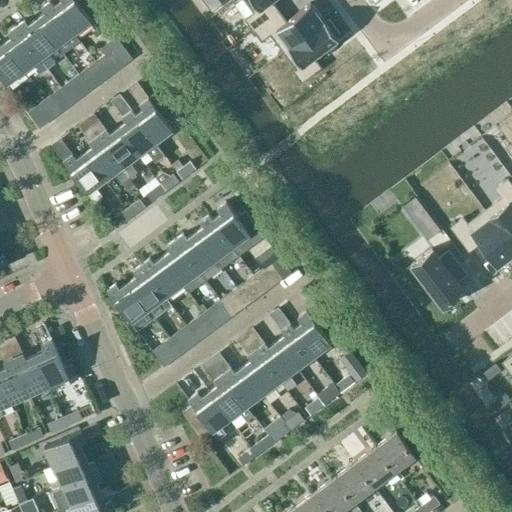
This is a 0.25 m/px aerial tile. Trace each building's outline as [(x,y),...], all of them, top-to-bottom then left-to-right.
[(45,11),(37,17),(57,44),(63,52),(81,39),(75,31),(54,4),(51,0),(48,0),(41,5),(45,11)] [(59,0),(55,4),(75,31),(91,19),(77,0),(59,0)] [(218,0),(212,0),(206,4),(211,11),(221,3),(218,0)] [(244,0),(253,11),(244,18),(253,29),(279,9),(272,0),(244,0)] [(279,9),(253,29),(261,41),(270,34),(283,51),(325,20),(324,19),(323,19),(321,17),(322,16),(313,5),(312,5),(310,2),(287,20),(279,9)] [(25,18),(17,24),(40,57),(48,67),(55,61),(48,51),(57,44),(37,17),(29,23),(25,18)] [(325,20),(283,51),(296,68),(293,70),(302,81),(322,66),(314,56),(338,38),(337,35),(340,33),(329,18),(326,21),(325,20)] [(12,36),(3,42),(23,69),(33,62),(40,72),(48,67),(40,57),(17,24),(8,31),(12,36)] [(116,36),(101,47),(106,54),(117,69),(125,63),(133,57),(124,45),(116,36)] [(0,74),(6,82),(23,69),(3,42),(0,44),(0,74)] [(85,69),(73,78),(79,86),(91,76),(85,69)] [(97,84),(91,76),(79,86),(85,93),(97,84)] [(169,106),(158,90),(140,103),(144,107),(136,113),(156,141),(173,128),(160,112),(169,106)] [(39,103),(45,111),(58,101),(52,93),(39,103)] [(58,101),(45,111),(51,119),(64,109),(58,101)] [(156,141),(136,113),(132,108),(123,115),(127,120),(119,126),(139,153),(147,147),(155,157),(163,151),(155,141),(156,141)] [(139,153),(119,126),(110,133),(106,128),(98,134),(129,177),(137,171),(129,160),(139,153)] [(129,177),(98,134),(89,140),(93,145),(85,152),(105,179),(114,172),(121,183),(129,177)] [(105,179),(85,152),(76,158),(72,153),(63,160),(87,192),(95,201),(102,196),(103,195),(96,185),(105,179)] [(179,159),(172,163),(178,170),(184,166),(179,159)] [(184,166),(178,170),(183,178),(196,168),(191,161),(184,166)] [(163,171),(155,176),(160,183),(166,191),(179,181),(173,173),(171,175),(163,171)] [(485,209),(511,245),(511,184),(507,179),(496,187),(503,196),(485,209)] [(160,183),(147,193),(152,201),(166,191),(160,183)] [(415,195),(402,205),(407,211),(420,202),(415,195)] [(140,198),(127,208),(132,216),(146,206),(140,198)] [(220,212),(213,218),(238,253),(264,235),(246,210),(237,216),(226,200),(217,207),(220,212)] [(127,208),(113,218),(118,226),(132,216),(127,208)] [(511,245),(485,209),(467,223),(463,217),(452,226),(469,249),(479,241),(497,264),(511,252),(511,245)] [(216,259),(221,266),(238,253),(213,218),(209,213),(200,220),(204,225),(195,231),(216,259)] [(183,232),(175,238),(199,271),(204,278),(221,266),(216,259),(195,231),(187,237),(183,232)] [(167,245),(170,250),(162,256),(182,283),(187,291),(204,278),(199,271),(175,238),(167,245)] [(272,246),(256,258),(264,268),(272,262),(279,256),(272,246)] [(466,272),(449,249),(438,257),(432,248),(411,263),(443,306),(457,295),(455,293),(462,288),(456,280),(466,272)] [(0,254),(0,267),(9,264),(4,252),(0,254)] [(150,257),(141,264),(165,296),(166,296),(182,283),(162,256),(153,262),(150,257)] [(279,256),(272,262),(283,277),(291,271),(279,256)] [(272,262),(264,268),(275,283),(283,277),(272,262)] [(166,296),(165,296),(141,264),(133,270),(136,275),(128,281),(148,308),(151,313),(156,313),(164,308),(168,304),(169,299),(166,296)] [(131,321),(148,308),(128,281),(120,287),(117,283),(108,289),(131,321)] [(232,292),(237,299),(249,291),(243,283),(232,292)] [(249,291),(237,299),(243,307),(254,298),(249,291)] [(202,303),(199,305),(204,312),(207,310),(202,303)] [(204,312),(198,317),(204,324),(215,316),(210,308),(207,310),(204,312)] [(301,322),(293,327),(314,355),(331,342),(307,310),(297,316),(301,322)] [(221,323),(215,316),(204,324),(209,332),(221,323)] [(284,334),(276,340),(296,368),(314,355),(293,327),(290,322),(280,329),(284,334)] [(176,333),(164,342),(170,350),(182,341),(176,333)] [(44,350),(35,354),(48,385),(60,380),(62,385),(79,377),(72,363),(64,366),(52,340),(41,345),(44,350)] [(276,340),(268,346),(264,342),(256,348),(280,380),(284,386),(285,386),(287,389),(296,383),(289,373),(296,368),(276,340)] [(187,349),(182,341),(170,350),(175,357),(187,349)] [(251,359),(242,365),(263,392),(270,402),(280,394),(278,391),(284,386),(280,380),(256,348),(247,354),(251,359)] [(349,351),(339,358),(356,381),(366,374),(349,351)] [(23,353),(13,357),(30,394),(48,385),(35,354),(25,358),(23,353)] [(511,354),(503,361),(511,372),(511,371),(511,354)] [(4,361),(6,367),(0,369),(0,378),(10,402),(30,394),(13,357),(4,361)] [(495,364),(484,372),(489,379),(500,370),(495,364)] [(246,405),(263,392),(242,365),(234,371),(231,367),(222,373),(246,405)] [(217,384),(209,390),(229,417),(246,405),(222,373),(214,379),(217,384)] [(348,374),(335,384),(341,391),(354,382),(348,374)] [(0,415),(3,414),(0,407),(0,406),(10,402),(0,378),(0,415)] [(334,382),(327,386),(334,396),(338,394),(341,391),(335,384),(334,382)] [(220,424),(229,417),(209,390),(200,396),(197,392),(189,398),(188,398),(192,404),(182,411),(202,437),(212,430),(218,438),(225,432),(220,424)] [(314,392),(310,395),(314,401),(318,397),(317,394),(314,392)] [(314,401),(306,406),(311,414),(324,404),(318,397),(314,401)] [(241,415),(257,439),(274,428),(259,404),(241,415)] [(78,410),(62,417),(66,425),(82,418),(78,410)] [(299,412),(285,422),(290,430),(304,419),(299,412)] [(62,417),(48,423),(51,432),(66,425),(62,417)] [(273,442),(290,430),(285,422),(268,435),(273,442)] [(28,442),(43,435),(40,427),(24,434),(28,442)] [(44,446),(53,466),(84,452),(80,442),(86,440),(81,430),(44,446)] [(394,431),(374,446),(393,471),(413,456),(394,431)] [(13,449),(28,442),(24,434),(9,440),(13,449)] [(268,435),(252,448),(257,455),(273,442),(268,435)] [(374,446),(354,461),(373,486),(386,477),(391,483),(400,477),(395,470),(393,471),(374,446)] [(252,448),(238,458),(244,465),(257,455),(252,448)] [(52,489),(54,488),(98,469),(94,459),(88,462),(84,452),(53,466),(43,470),(52,489)] [(18,461),(9,465),(16,481),(25,477),(18,461)] [(353,502),(373,486),(354,461),(334,476),(353,502)] [(54,488),(52,489),(61,508),(62,508),(70,504),(101,491),(97,481),(103,479),(98,469),(54,488)] [(314,491),(329,511),(339,511),(353,502),(334,476),(314,491)] [(21,484),(12,487),(17,499),(19,502),(20,502),(28,498),(21,484)] [(106,500),(101,491),(70,504),(73,511),(106,511),(116,508),(111,498),(106,500)] [(297,511),(329,511),(314,491),(294,506),(297,511)] [(427,492),(419,498),(423,503),(431,497),(427,492)] [(427,511),(440,502),(434,495),(431,497),(423,503),(420,506),(424,511),(427,511)] [(28,499),(20,502),(24,511),(40,511),(40,510),(34,497),(28,499)]
